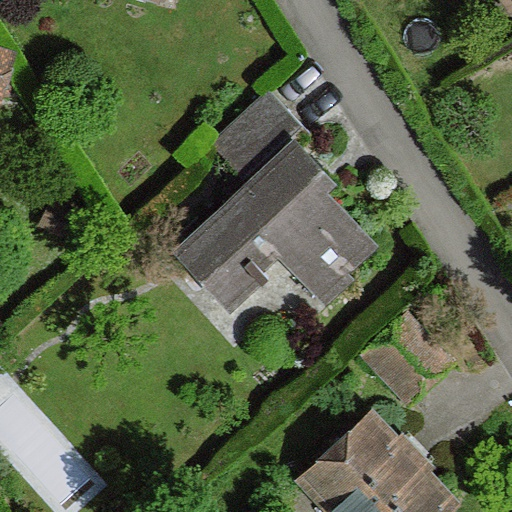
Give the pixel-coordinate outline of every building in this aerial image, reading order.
[(0,48),(0,93),(5,95),(15,53),(0,48)] [(271,89),(213,140),(254,181),(298,145),(312,132),(271,89)] [(329,179),(298,145),(185,247),(230,299),(267,270),(261,263),(280,246),(301,270),(313,260),(332,279),(370,241),(321,187),(329,179)] [(451,365),(408,318),(368,353),(409,398),(451,365)] [(444,511),(452,506),(371,419),(309,473),(345,511),(444,511)]
